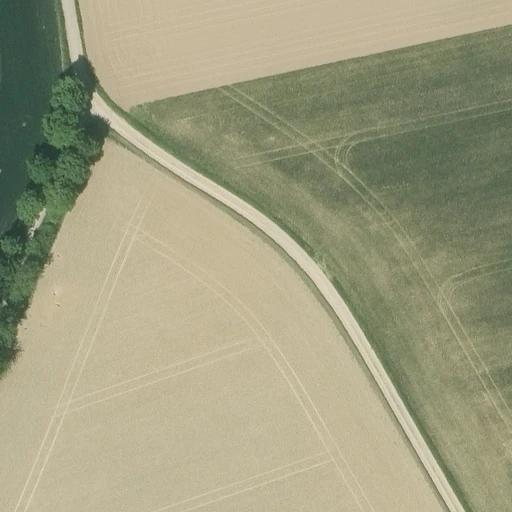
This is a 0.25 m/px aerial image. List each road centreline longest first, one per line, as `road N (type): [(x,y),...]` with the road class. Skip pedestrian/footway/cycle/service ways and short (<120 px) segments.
road 1 (track): [(456,511),(315,273),(260,221),(83,98)]
road 2 (track): [(0,307),(83,98)]
